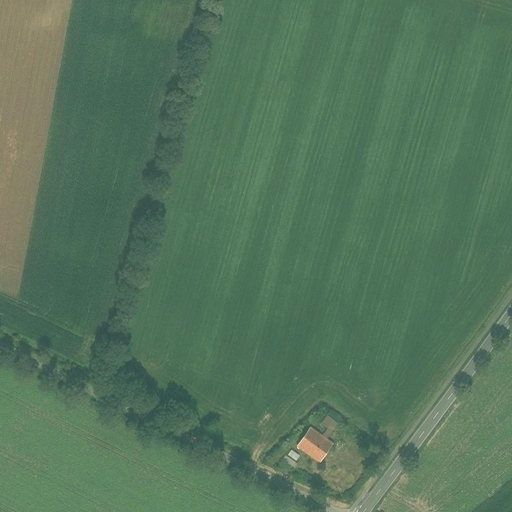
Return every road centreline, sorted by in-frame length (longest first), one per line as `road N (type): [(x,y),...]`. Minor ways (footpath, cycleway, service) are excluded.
road 1 (residential): [(335,511),(0,343)]
road 2 (tertiary): [(361,511),(511,306)]
